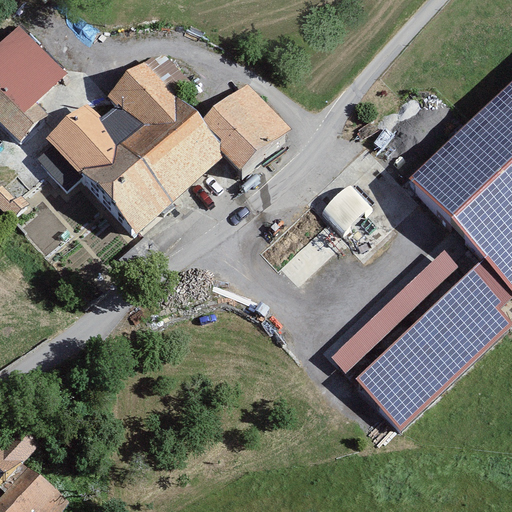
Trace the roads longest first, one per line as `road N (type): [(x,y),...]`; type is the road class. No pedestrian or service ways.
road 1 (residential): [(0,386),(244,204),(329,122)]
road 2 (unclassified): [(329,122),(434,0)]
